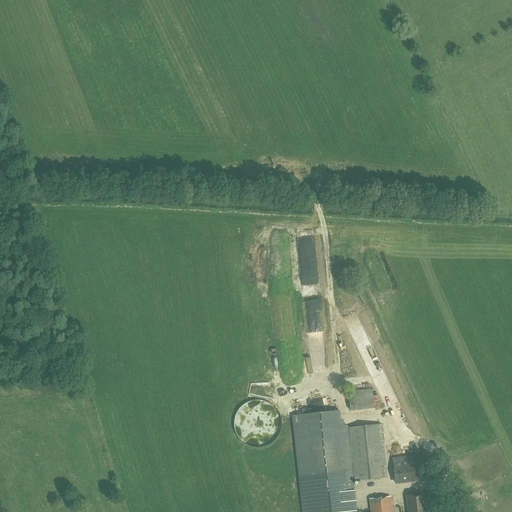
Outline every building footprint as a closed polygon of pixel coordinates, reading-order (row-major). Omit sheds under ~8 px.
[(337,397),(337,394),(337,392),(337,389),(335,387),(334,385),(332,383),(330,382),(327,381),(325,381),(322,381),(319,381),(317,382),(315,384),(313,386),(312,388),(311,390),(310,393),(310,395),(310,398),(311,400),(313,403),(315,404),(317,406),(319,407),(322,408),(324,408),(327,408),(329,407),(332,406),(334,404),(335,402),(336,399),(337,397)] [(350,411),(374,409),(371,386),(347,389),(350,411)] [(339,410),(293,415),(302,511),(348,511),(357,511),(353,481),(386,478),(380,424),(341,428),(339,410)] [(394,479),(421,478),(419,454),(393,455),(394,479)] [(373,481),(364,483),(366,489),(374,487),(373,481)] [(406,497),(408,511),(425,511),(423,495),(406,497)] [(392,511),(392,508),(390,497),(369,499),(370,511),(392,511)]
